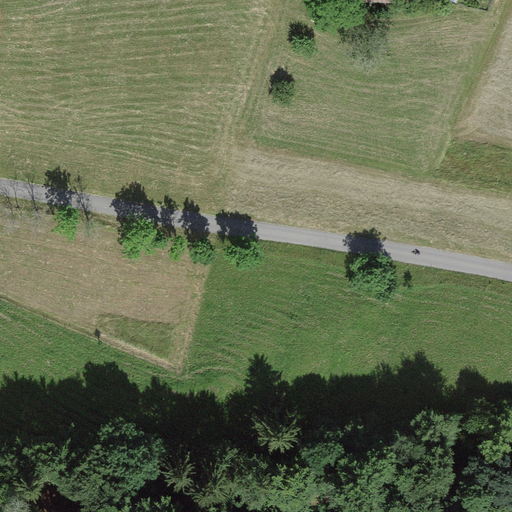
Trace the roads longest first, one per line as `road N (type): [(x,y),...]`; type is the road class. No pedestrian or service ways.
road 1 (unclassified): [(0,184),(511,272)]
road 2 (track): [(397,511),(304,495),(165,488)]
